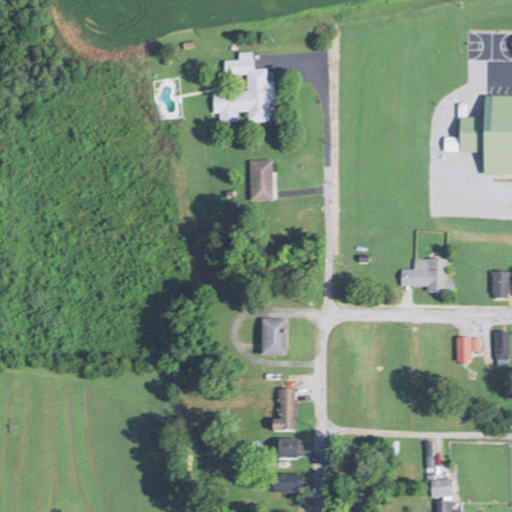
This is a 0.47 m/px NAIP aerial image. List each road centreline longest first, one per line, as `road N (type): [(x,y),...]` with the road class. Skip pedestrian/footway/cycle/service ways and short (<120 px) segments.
road 1 (residential): [(322,511),(324,89)]
road 2 (residential): [(322,430),(511,433)]
road 3 (residential): [(511,317),(325,313)]
